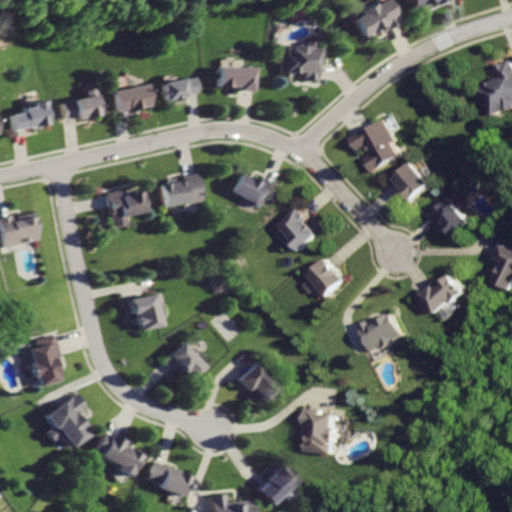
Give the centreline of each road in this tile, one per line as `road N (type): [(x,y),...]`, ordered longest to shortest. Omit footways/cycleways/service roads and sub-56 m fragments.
road 1 (residential): [(0,176),(197,133),(261,134),(301,151),(395,254)]
road 2 (residential): [(57,165),(107,369),(134,399),(212,430)]
road 3 (residential): [(301,151),(408,61),(511,19)]
